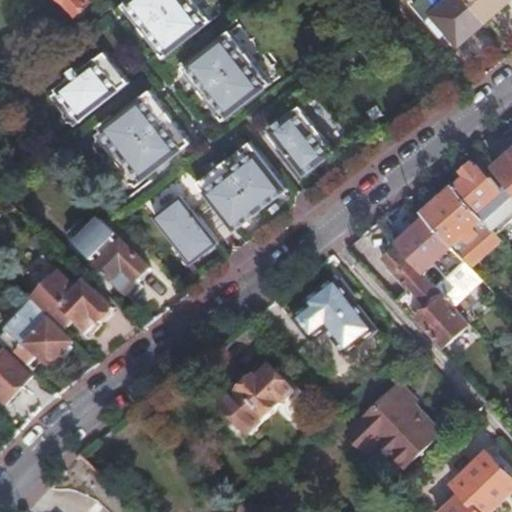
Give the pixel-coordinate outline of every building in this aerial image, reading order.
[(67,0),(80,13),(93,0),(67,0)] [(215,20),(199,0),(131,0),(125,4),(166,57),(215,20)] [(489,23),(469,0),(451,0),(434,15),(461,46),(489,23)] [(511,0),(469,0),(489,23),(511,2),(511,0)] [(233,30),(184,68),(225,121),(274,84),(233,30)] [(84,118),(132,81),(108,51),(83,71),(79,67),(73,71),(77,76),(60,88),(84,118)] [(194,142),(153,89),(104,127),(145,180),(194,142)] [(278,150),(301,180),(338,152),(303,106),(272,130),(283,145),(278,150)] [(253,142),(200,183),(237,231),(289,189),(253,142)] [(511,182),(511,149),(496,164),(511,182)] [(478,211),(496,231),(511,217),(511,182),(496,164),(486,173),(474,160),(462,170),(465,173),(453,183),(478,211)] [(473,265),(503,238),(496,231),(478,211),(453,183),(424,209),(429,215),(473,265)] [(184,195),(157,216),(195,264),(222,243),(184,195)] [(468,291),(483,277),(473,265),(429,215),(399,241),(426,270),(438,260),(450,274),(438,284),(439,285),(445,292),(458,306),(471,294),(468,291)] [(129,296),(154,271),(104,220),(78,246),(95,262),(97,259),(104,265),(101,268),(129,296)] [(472,321),(458,306),(445,292),(439,285),(438,284),(426,270),(399,241),(381,257),(409,288),(398,298),(421,324),(425,320),(446,344),(472,321)] [(52,318),(66,332),(76,322),(89,333),(98,323),(101,326),(116,310),(87,282),(80,289),(63,273),(35,302),(52,318)] [(328,326),(338,339),(348,331),(358,344),(379,327),(338,276),(308,300),(312,304),(296,317),(313,337),(328,326)] [(0,338),(0,339),(36,374),(47,363),(52,368),(75,345),(49,321),(52,318),(35,302),(0,338)] [(348,331),(338,339),(348,352),(358,344),(348,331)] [(0,352),(0,400),(5,406),(32,378),(5,351),(2,354),(0,352)] [(247,432),(292,391),(265,361),(253,373),(254,374),(251,377),(245,376),(237,385),(237,390),(221,405),(247,432)] [(348,428),(367,448),(382,434),(407,462),(443,431),(416,402),(420,398),(402,379),(399,382),(348,428)] [(485,511),(511,487),(511,480),(485,452),(451,483),(459,492),(437,511),(485,511)]
